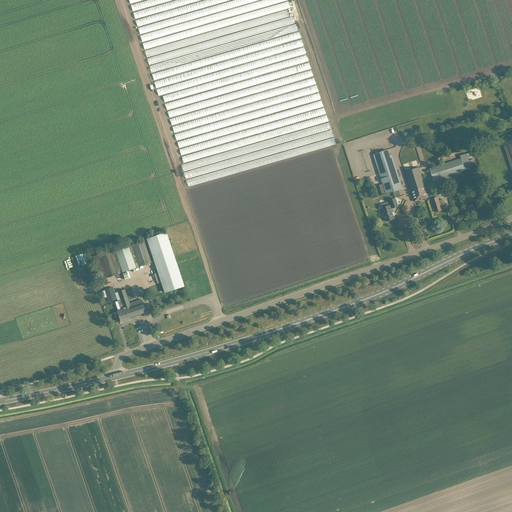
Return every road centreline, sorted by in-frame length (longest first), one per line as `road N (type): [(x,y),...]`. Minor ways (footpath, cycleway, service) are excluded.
road 1 (primary): [(116,376),(363,300),(511,234)]
road 2 (unclassified): [(511,216),(118,356)]
road 3 (track): [(215,293),(117,0)]
